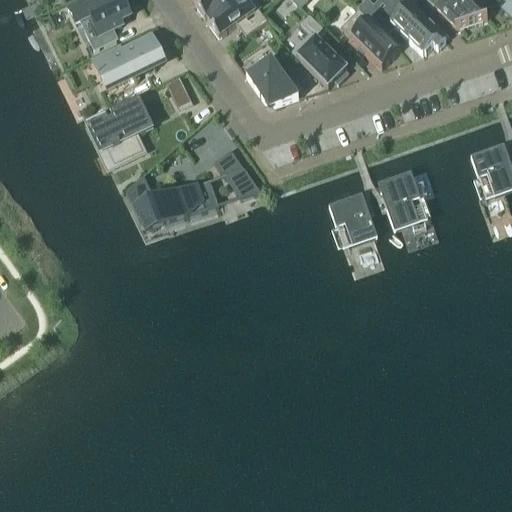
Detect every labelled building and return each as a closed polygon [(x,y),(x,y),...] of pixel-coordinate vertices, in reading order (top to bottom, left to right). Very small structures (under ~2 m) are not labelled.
[(110,0),(92,0),(67,12),(75,30),(89,23),(104,52),(116,46),(111,36),(122,31),(120,27),(130,22),(118,0),(114,0),(111,1),(110,0)] [(206,23),(238,0),(196,0),(192,3),(196,9),(194,10),(204,24),(206,23)] [(261,13),(251,0),(238,0),(206,23),(210,29),(208,30),(218,44),(237,31),(245,42),(266,27),(258,16),(261,13)] [(304,0),(287,0),(301,13),(309,4),(304,0)] [(486,25),(485,25),(460,0),(430,0),(425,5),(455,36),(454,36),(455,37),(487,26),(486,25)] [(445,48),(400,3),(383,20),(366,4),(356,14),(358,16),(381,38),(390,29),(422,61),(432,51),(437,56),(445,48)] [(381,38),(358,16),(340,34),(381,75),(400,57),(381,38)] [(297,63),(326,93),(327,94),(329,93),(334,88),(337,91),(348,80),(345,77),(345,76),(346,76),(347,75),(346,73),(345,73),(318,46),(326,38),(309,22),(300,30),(309,40),(291,58),(295,62),(296,64),(297,63)] [(96,71),(107,94),(162,68),(151,45),(96,71)] [(298,105),(270,65),(246,83),(268,115),(298,105)] [(189,105),(179,84),(166,90),(177,112),(189,105)] [(148,136),(152,134),(138,105),(110,119),(110,120),(106,123),(105,121),(87,129),(101,158),(107,155),(115,172),(144,158),(136,141),(148,136)] [(511,176),(511,173),(508,174),(505,165),(501,153),(470,164),(478,185),(484,202),(492,199),(493,203),(503,200),(511,196),(511,176)] [(230,156),(213,168),(223,183),(224,184),(239,204),(240,206),(260,199),(254,190),(244,175),(230,156)] [(417,226),(425,223),(419,205),(410,179),(380,190),(386,207),(389,216),(386,217),(387,220),(392,234),(395,233),(396,237),(400,235),(418,229),(417,226)] [(143,182),(125,198),(140,229),(145,239),(165,232),(183,226),(218,214),(218,212),(211,193),(200,197),(198,191),(186,195),(178,198),(158,205),(155,206),(154,205),(143,182)] [(369,223),(367,224),(363,214),(359,202),(328,213),(342,252),(351,249),(352,252),(374,245),(373,241),(375,240),(370,225),(369,223)]
